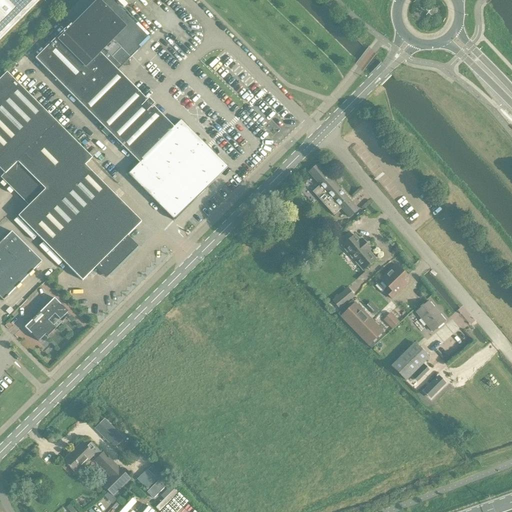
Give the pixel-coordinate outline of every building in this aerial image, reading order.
[(0,0),(0,40),(40,0),(0,0)] [(152,37),(114,0),(102,0),(100,2),(99,1),(73,26),(71,24),(35,59),(115,139),(150,103),(118,71),(122,67),(129,66),(129,60),(152,37)] [(0,79),(0,169),(5,175),(33,202),(40,210),(85,166),(92,159),(7,73),(0,79)] [(150,103),(115,139),(139,163),(128,175),(174,221),(228,168),(181,120),(174,127),(150,103)] [(358,210),(339,190),(317,165),(309,173),(320,185),(315,190),(315,195),(319,198),(318,199),(334,216),(341,209),(349,218),(358,210)] [(106,279),(138,247),(127,236),(141,222),(85,166),(40,210),(33,202),(18,217),(82,281),(95,268),(106,279)] [(331,227),(326,232),(331,237),(336,232),(331,227)] [(0,246),(14,260),(27,247),(12,232),(3,241),(0,243),(0,246)] [(355,236),(343,247),(364,271),(376,260),(368,251),(370,250),(362,240),(360,242),(355,236)] [(0,271),(1,273),(14,260),(0,246),(0,271)] [(14,260),(29,276),(33,271),(42,262),(27,247),(14,260)] [(29,276),(14,260),(1,273),(17,288),(21,284),(29,276)] [(376,284),(385,292),(392,300),(404,288),(407,284),(403,280),(407,277),(403,273),(396,265),(380,280),(376,284)] [(16,289),(17,288),(1,273),(0,274),(0,298),(3,302),(8,297),(16,289)] [(347,288),(332,301),(339,310),(355,297),(347,288)] [(33,336),(62,307),(54,299),(40,313),(32,321),(25,328),(33,336)] [(370,302),(366,306),(375,315),(379,311),(370,302)] [(354,303),(339,317),(365,343),(368,346),(371,349),(386,335),(383,332),(354,303)] [(416,313),(432,332),(445,322),(429,303),(416,313)] [(62,307),(33,336),(39,342),(46,335),(48,337),(56,329),(54,327),(68,313),(62,306),(62,307)] [(399,322),(390,313),(383,321),(392,330),(399,322)] [(414,343),(391,366),(406,381),(429,358),(414,343)] [(423,365),(417,371),(423,376),(429,370),(423,365)] [(438,376),(423,392),(430,399),(446,384),(438,376)] [(104,420),(95,429),(114,448),(123,439),(104,420)] [(113,497),(131,480),(120,468),(119,468),(104,453),(102,454),(94,444),(89,449),(82,442),(63,461),(75,474),(93,457),(96,460),(94,462),(110,478),(101,486),(113,497)] [(158,481),(147,470),(137,481),(147,491),(158,481)] [(158,482),(147,493),(153,499),(164,488),(158,482)]
